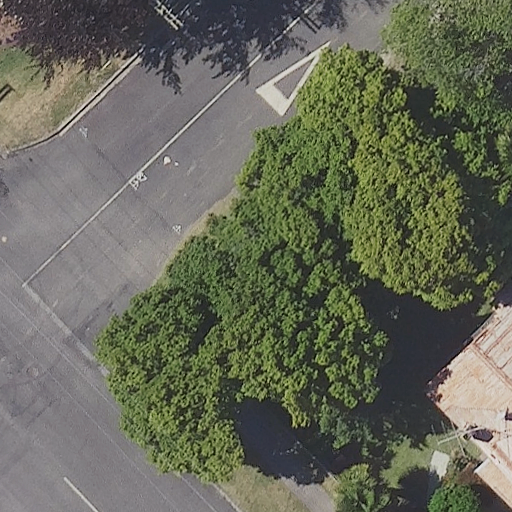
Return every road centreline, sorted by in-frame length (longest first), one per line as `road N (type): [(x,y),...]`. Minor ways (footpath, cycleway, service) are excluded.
road 1 (residential): [(324,0),(0,320)]
road 2 (residential): [(0,415),(92,511)]
